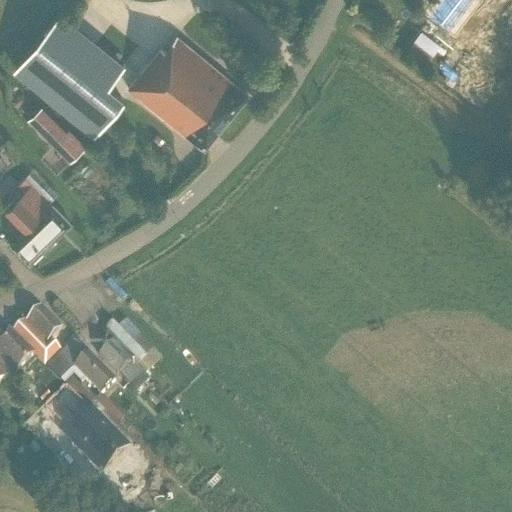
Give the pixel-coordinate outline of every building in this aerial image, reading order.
[(468,0),(430,0),(422,11),(455,37),(478,7),(468,0)] [(60,11),(13,69),(94,135),(126,96),(110,82),(125,64),(60,11)] [(203,149),(247,95),(176,36),(164,50),(161,47),(128,88),(203,149)] [(238,77),(246,67),(234,58),(226,68),(238,77)] [(64,130),(40,105),(26,119),(69,161),(85,145),(67,127),(64,130)] [(29,263),(70,223),(25,177),(18,184),(24,190),(4,208),(26,229),(11,244),(29,263)] [(105,286),(119,306),(127,300),(112,280),(105,286)] [(39,308),(25,323),(24,322),(12,334),(9,330),(0,338),(0,368),(10,379),(34,356),(45,367),(60,352),(50,341),(61,330),(39,308)] [(120,334),(106,318),(95,328),(110,344),(120,334)] [(75,343),(47,370),(61,383),(65,388),(74,378),(83,386),(87,383),(101,397),(115,383),(75,343)] [(142,373),(113,343),(99,357),(128,387),(142,373)] [(127,449),(92,414),(68,439),(102,474),(127,449)]
